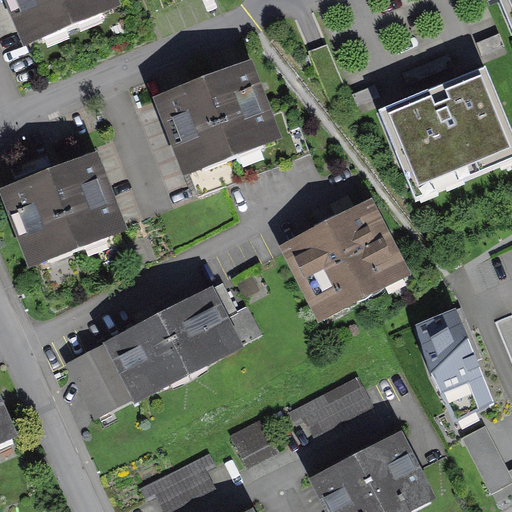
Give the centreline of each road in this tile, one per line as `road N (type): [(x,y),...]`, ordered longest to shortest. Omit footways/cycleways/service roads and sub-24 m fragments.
road 1 (residential): [(290,0),(37,100),(0,126)]
road 2 (residential): [(0,317),(97,511)]
